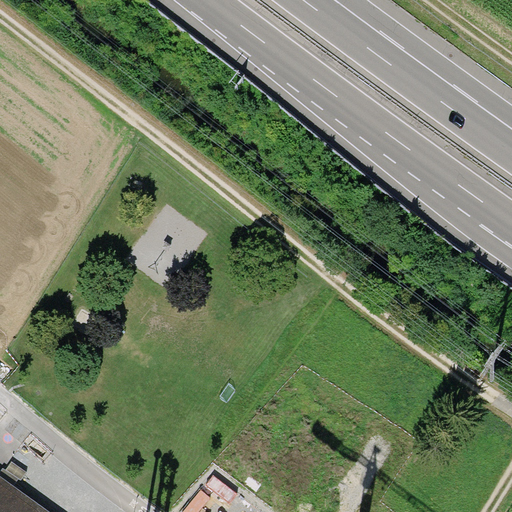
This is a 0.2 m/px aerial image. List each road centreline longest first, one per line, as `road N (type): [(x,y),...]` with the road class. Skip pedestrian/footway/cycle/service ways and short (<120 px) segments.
road 1 (track): [(0,20),(382,322),(511,412)]
road 2 (motorway): [(207,0),(511,218)]
road 3 (motorway): [(511,149),(307,0)]
road 4 (unclassified): [(0,403),(134,511)]
